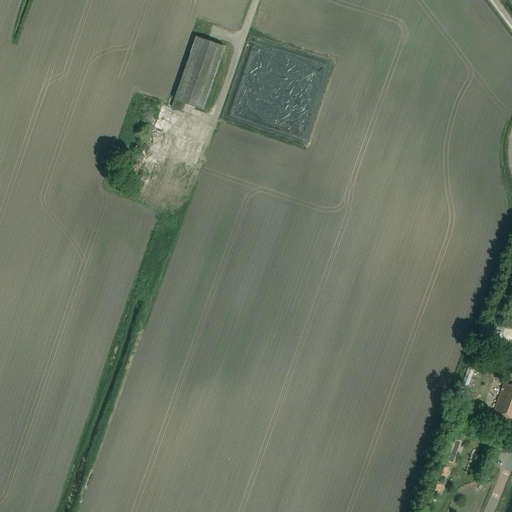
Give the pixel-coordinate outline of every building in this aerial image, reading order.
[(225,47),(196,37),(171,108),(182,111),(185,104),(203,110),(225,47)] [(494,327),(504,331),(508,323),(497,319),(494,327)] [(471,387),(476,366),(470,364),(465,386),(471,387)] [(511,419),(511,387),(504,384),(493,413),(511,419)] [(471,408),(459,404),(455,414),(467,419),(471,408)] [(454,427),(441,460),(453,464),(465,431),(454,427)] [(440,466),(437,474),(442,476),(443,473),(446,474),(448,469),(440,466)] [(434,481),(431,489),(436,491),(438,488),(440,489),(442,484),(434,481)]
